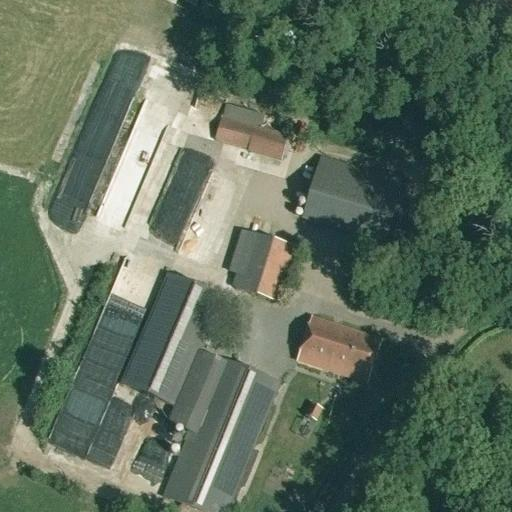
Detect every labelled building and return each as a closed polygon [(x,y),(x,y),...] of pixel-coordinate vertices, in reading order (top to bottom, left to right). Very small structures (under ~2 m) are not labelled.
[(289,135),(197,109),(190,134),(247,151),(247,150),(282,159),(289,135)] [(148,134),(141,150),(156,156),(163,140),(148,134)] [(256,171),(259,160),(241,153),(237,164),(256,171)] [(384,243),(400,189),(319,165),(303,219),(384,243)] [(284,305),(300,249),(248,233),(232,285),(235,290),(284,305)] [(200,353),(223,298),(166,274),(120,384),(173,407),(177,408),(200,353)] [(368,383),(382,341),(311,318),(297,361),(368,383)] [(218,361),(200,353),(177,408),(173,407),(167,424),(189,433),(218,361)] [(195,511),(226,511),(233,497),(243,501),(254,470),(246,467),(279,383),(218,361),(189,433),(179,459),(162,498),(195,511)] [(323,411),(311,405),(305,417),(316,423),(323,411)] [(511,468),(511,445),(501,462),(511,468)]
